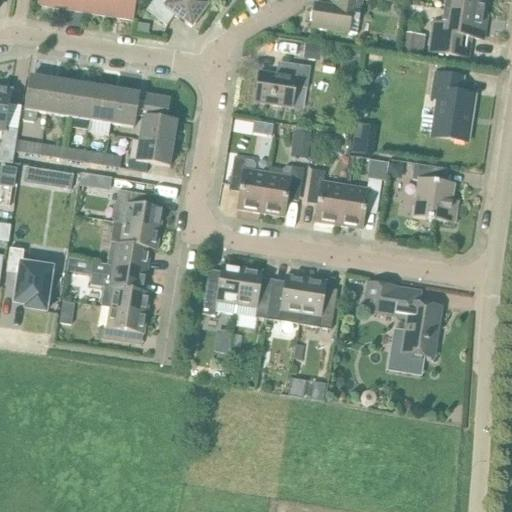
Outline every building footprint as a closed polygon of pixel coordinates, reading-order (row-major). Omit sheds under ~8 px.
[(61,11),(63,0),(38,0),(37,7),(61,11)] [(85,15),(87,0),(63,0),(61,11),(85,15)] [(109,18),(112,0),(87,0),(85,15),(109,18)] [(134,22),(137,0),(112,0),(109,18),(134,22)] [(155,0),(146,12),(168,27),(175,17),(192,29),(209,7),(199,0),(155,0)] [(330,0),(329,7),(316,5),(312,30),(357,37),(362,0),(330,0)] [(446,0),(445,12),(485,18),(485,17),(488,0),(446,0)] [(394,4),(393,11),(397,17),(404,18),(405,5),(394,4)] [(434,22),(430,49),(429,55),(453,58),(456,37),(483,42),(487,18),(485,17),(485,18),(445,12),(443,24),(434,22)] [(149,27),(137,25),(136,35),(147,37),(149,27)] [(404,34),(401,55),(423,58),(426,37),(404,34)] [(292,110),(296,89),(307,90),(311,69),(284,64),(282,77),(260,74),(255,104),(292,110)] [(410,82),(426,84),(427,73),(412,71),(410,82)] [(461,95),(464,79),(436,74),(432,100),(438,101),(432,137),(450,140),(450,141),(468,144),(475,97),(461,95)] [(31,78),(26,112),(24,123),(36,125),(38,114),(134,129),(139,96),(31,78)] [(0,90),(0,132),(3,133),(0,155),(0,162),(13,165),(18,131),(5,129),(11,92),(0,90)] [(147,97),(145,114),(167,117),(170,100),(147,97)] [(170,168),(177,124),(143,119),(136,163),(170,168)] [(294,133),(291,158),(308,160),(311,135),(295,133),(294,133)] [(42,157),(43,145),(28,143),(26,154),(42,157)] [(57,159),(59,148),(43,145),(42,157),(57,159)] [(73,162),(75,151),(59,148),(57,159),(73,162)] [(89,165),(91,153),(75,151),(73,162),(89,165)] [(91,153),(89,165),(105,167),(107,156),(91,153)] [(123,159),(107,156),(105,167),(121,170),(123,159)] [(234,159),(230,187),(242,189),(241,194),(238,211),(263,215),(269,176),(268,175),(255,173),(256,167),(253,162),(248,162),(234,159)] [(414,165),(412,181),(419,182),(416,199),(413,219),(455,225),(457,212),(451,211),(452,201),(455,187),(446,185),(449,171),(414,165)] [(269,176),(263,215),(284,219),(287,202),(288,196),(300,198),(303,178),(304,170),(293,168),(286,167),(283,171),(282,178),(269,176)] [(4,168),(1,188),(12,189),(15,170),(4,168)] [(24,183),(36,185),(39,171),(26,169),(24,183)] [(316,224),(340,227),(347,188),(325,184),(327,174),(312,171),(308,199),(319,201),(316,224)] [(79,187),(89,189),(91,177),(81,176),(79,187)] [(340,227),(362,231),(366,209),(378,210),(382,182),(370,180),(369,191),(347,188),(340,227)] [(163,211),(152,209),(154,198),(119,192),(118,205),(114,209),(112,220),(113,222),(115,225),(160,233),(163,211)] [(0,223),(0,240),(15,243),(17,225),(0,223)] [(150,251),(157,252),(160,233),(115,225),(108,267),(147,274),(150,251)] [(10,250),(6,275),(19,277),(15,305),(26,307),(26,311),(46,314),(52,270),(21,266),(23,252),(10,250)] [(93,274),(91,287),(105,289),(102,309),(146,316),(150,295),(144,294),(147,274),(108,267),(106,277),(93,274)] [(242,270),(222,267),(220,278),(209,276),(202,315),(216,317),(216,313),(235,316),(242,270)] [(242,270),(235,316),(268,321),(273,287),(261,285),(263,274),(242,270)] [(268,321),(300,326),(307,281),(286,277),(284,288),(273,287),(268,321)] [(300,326),(331,331),(332,328),(337,297),(325,295),(327,284),(307,281),(300,326)] [(368,286),(365,305),(363,313),(392,318),(393,310),(409,313),(402,354),(433,359),(441,310),(418,306),(420,294),(368,286)] [(102,309),(99,328),(104,328),(102,341),(130,346),(132,334),(143,336),(146,316),(102,309)] [(233,336),(231,348),(239,349),(241,337),(233,336)] [(362,394),(360,400),(362,406),(367,409),(374,407),(376,401),(374,395),(369,392),(362,394)]
